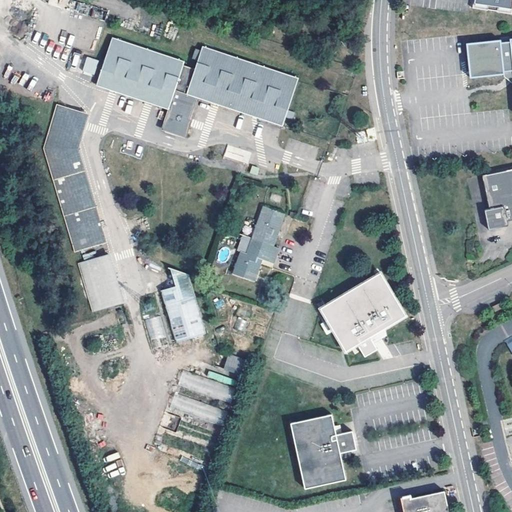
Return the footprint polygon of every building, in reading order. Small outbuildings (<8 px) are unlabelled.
[(511,11),(511,0),(473,0),(473,5),(487,7),(486,13),(498,14),(499,9),(511,11)] [(500,43),(466,46),(469,80),(503,76),(503,73),(511,72),(511,41),(510,41),(510,44),(501,45),(500,43)] [(193,69),(109,42),(94,89),(165,113),(160,130),(173,134),(178,117),(184,120),(191,100),(276,128),(293,81),(200,49),(193,69)] [(94,76),(99,60),(86,56),(82,72),(94,76)] [(78,61),(71,58),(67,75),(74,78),(78,61)] [(511,72),(503,73),(503,76),(509,81),(511,83),(511,72)] [(65,152),(77,117),(53,109),(39,151),(72,254),(96,246),(65,152)] [(82,119),(77,117),(65,152),(96,246),(101,244),(72,153),(82,119)] [(179,136),(184,120),(178,117),(173,134),(179,136)] [(224,156),(247,163),(251,152),(228,145),(224,156)] [(251,177),(254,170),(246,168),(244,174),(251,177)] [(511,171),(483,178),(490,211),(485,213),(486,218),(494,223),(504,229),(509,228),(508,224),(511,222),(511,171)] [(281,215),(260,209),(245,256),(238,254),(231,276),(253,283),(260,261),(272,265),(276,250),(271,248),(278,226),(281,215)] [(494,223),(486,218),(489,233),(504,229),(494,223)] [(103,256),(76,265),(91,313),(119,303),(103,256)] [(185,274),(165,268),(171,286),(156,291),(173,342),(203,332),(185,274)] [(381,276),(321,312),(347,355),(359,348),(366,360),(378,352),(374,346),(371,340),(377,337),(407,319),(381,276)] [(503,307),(501,302),(492,306),(495,312),(503,307)] [(160,315),(145,320),(151,341),(166,336),(160,315)] [(243,331),(247,322),(238,318),(234,327),(243,331)] [(387,338),(386,331),(377,337),(371,340),(374,346),(387,338)] [(240,375),(245,360),(229,354),(223,369),(240,375)] [(210,371),(208,376),(229,383),(231,378),(210,371)] [(181,373),(178,388),(232,400),(235,385),(181,373)] [(222,426),(227,412),(176,392),(170,406),(222,426)] [(336,437),(334,429),(332,417),(290,426),(305,491),(346,482),(340,456),(343,456),(346,455),(348,454),(350,452),(351,451),(352,449),(353,447),(354,445),(354,442),(354,440),(354,437),(352,435),(352,434),(342,436),(336,437)] [(448,511),(445,493),(410,501),(410,498),(400,500),(402,511),(448,511)]
